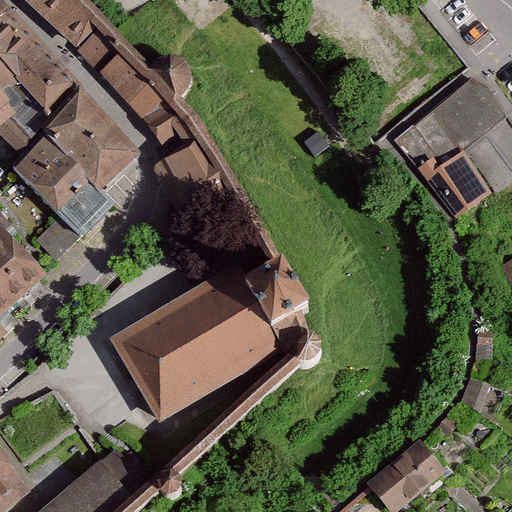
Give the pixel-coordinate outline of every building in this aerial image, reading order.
[(19,0),(18,2),(73,56),(106,26),(82,0),(19,0)] [(399,0),(300,0),(319,24),(318,24),(391,121),(455,73),(399,0)] [(0,71),(19,90),(48,120),(79,90),(0,9),(0,71)] [(106,26),(73,56),(98,77),(128,49),(106,26)] [(98,77),(129,109),(158,81),(155,77),(128,49),(98,77)] [(155,77),(158,81),(129,109),(145,125),(183,102),(188,97),(193,88),(192,79),(186,72),(179,68),(168,68),(155,77)] [(19,90),(0,71),(0,101),(3,105),(19,90)] [(511,135),(486,98),(475,88),(400,141),(456,221),(511,181),(511,135)] [(3,105),(0,101),(0,130),(15,117),(3,105)] [(78,104),(46,144),(91,189),(100,197),(138,164),(78,104)] [(182,104),(145,125),(160,146),(177,136),(198,125),(182,104)] [(186,151),(154,170),(185,228),(239,194),(198,125),(177,136),(186,151)] [(46,144),(14,175),(59,220),(79,239),(83,244),(115,212),(100,197),(91,189),(46,144)] [(59,220),(36,243),(56,262),(79,239),(59,220)] [(0,327),(47,285),(3,236),(0,238),(0,327)] [(237,270),(111,347),(133,385),(160,429),(281,356),(293,349),(296,345),(300,341),(305,339),(299,326),(310,319),(283,273),(250,292),(237,270)] [(299,367),(303,369),(308,370),(313,369),(318,367),(321,363),(323,358),(323,353),(322,348),(319,344),(315,341),(310,339),(305,339),(300,341),(296,345),(293,349),(292,354),(293,359),(295,364),(299,367)] [(295,364),(293,359),(292,354),(293,349),(281,356),(284,360),(287,365),(148,489),(120,511),(144,511),(158,500),(156,490),(160,482),(170,479),(179,482),(303,369),(299,367),(295,364)] [(412,511),(454,476),(428,446),(378,490),(396,511),(412,511)] [(117,453),(48,511),(120,511),(148,489),(117,453)] [(0,460),(0,511),(8,511),(28,498),(0,460)] [(183,492),(179,482),(170,479),(160,482),(156,490),(158,500),(169,505),(179,501),(183,492)]
